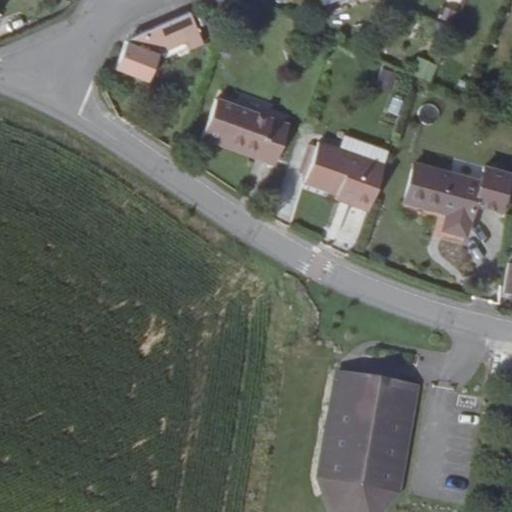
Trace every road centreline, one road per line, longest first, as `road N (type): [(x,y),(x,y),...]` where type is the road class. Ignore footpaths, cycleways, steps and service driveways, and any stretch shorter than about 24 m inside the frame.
road 1 (unclassified): [(511,331),(419,308),(316,268),(42,94)]
road 2 (residential): [(42,94),(124,0)]
